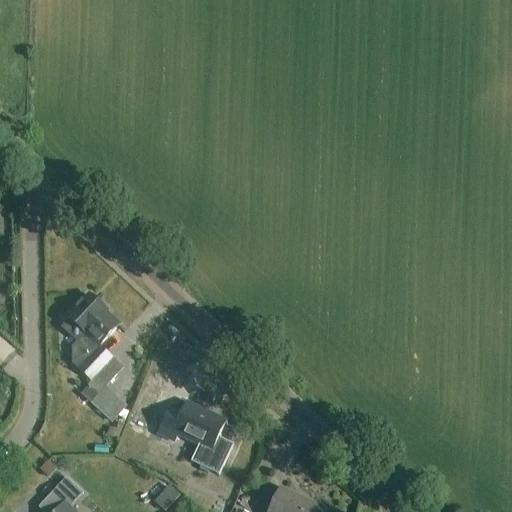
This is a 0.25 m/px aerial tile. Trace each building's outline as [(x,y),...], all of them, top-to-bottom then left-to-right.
[(119,327),(89,297),(67,319),(70,321),(62,329),(89,356),(77,369),(92,383),(87,388),(89,389),(81,397),(112,426),(127,409),(106,390),(123,371),(112,360),(110,362),(98,350),(119,327)] [(226,424),(186,405),(181,416),(170,410),(159,435),(174,443),(177,436),(212,452),(226,424)] [(84,494),(66,479),(39,510),(40,511),(71,511),(70,510),(84,494)] [(169,488),(154,504),(162,511),(166,511),(180,497),(169,488)] [(324,511),(325,511),(280,491),(270,511),(324,511)]
